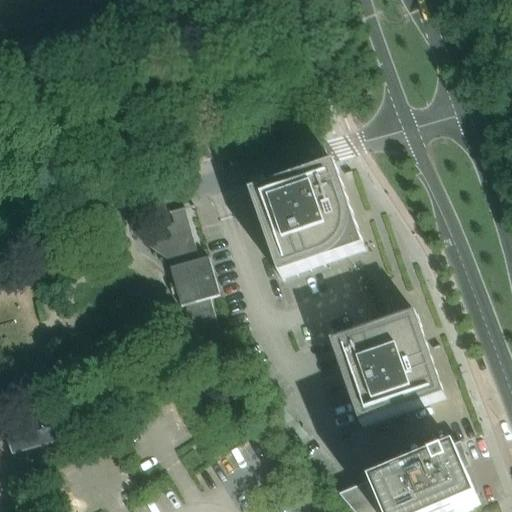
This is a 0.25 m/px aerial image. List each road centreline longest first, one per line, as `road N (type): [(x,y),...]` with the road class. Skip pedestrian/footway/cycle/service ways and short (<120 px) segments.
road 1 (residential): [(0,244),(409,131)]
road 2 (secondary): [(409,131),(511,376)]
road 3 (secondary): [(511,264),(462,116)]
road 4 (secondary): [(361,0),(409,131)]
road 5 (secondary): [(462,116),(420,0)]
